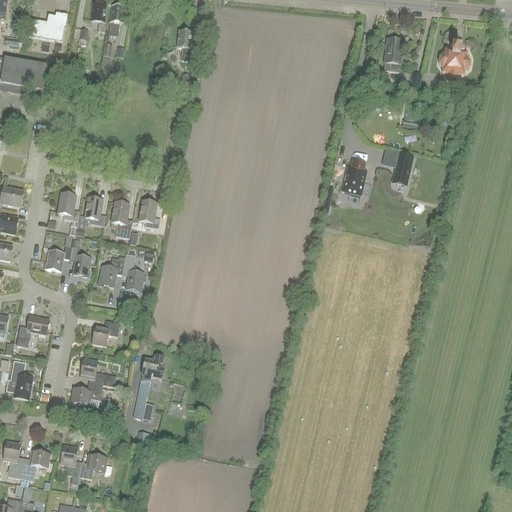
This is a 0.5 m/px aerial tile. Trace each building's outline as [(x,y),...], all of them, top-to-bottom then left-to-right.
[(105,34),(106,25),(104,25),(106,7),(93,5),(92,24),(99,24),(98,34),(105,34)] [(112,8),(110,24),(109,37),(118,38),(119,25),(122,25),(124,9),(119,9),(118,8),(115,7),(114,8),(112,8)] [(62,44),(65,23),(67,16),(62,15),(62,16),(58,22),(55,22),(55,17),(48,16),(47,23),(32,21),(29,38),(62,44)] [(86,44),(88,33),(81,31),(79,43),(86,44)] [(191,51),(192,34),(179,33),(177,50),(182,50),(181,63),(189,64),(190,51),(191,51)] [(22,49),(23,41),(6,39),(5,47),(22,49)] [(399,75),(403,43),(387,41),(384,65),(385,65),(384,73),(399,75)] [(105,46),(103,58),(101,68),(108,69),(112,47),(105,46)] [(470,70),(471,64),(467,59),(467,55),(464,55),(465,50),(449,48),(449,52),(445,52),(445,56),(440,60),(439,66),(443,71),(442,75),(445,76),(444,84),(445,97),(455,98),(459,86),(461,78),(464,78),(465,74),(470,70)] [(118,49),(116,59),(123,60),(125,50),(118,49)] [(43,93),(47,67),(4,60),(0,59),(0,92),(28,98),(29,90),(43,93)] [(419,96),(423,77),(412,74),(408,93),(419,96)] [(190,77),(183,76),(180,90),(187,92),(190,77)] [(94,104),(96,88),(84,86),(82,103),(94,104)] [(418,108),(407,106),(406,113),(409,114),(408,123),(404,122),(402,129),(418,132),(419,125),(415,124),(418,108)] [(399,152),(395,169),(391,185),(396,186),(405,188),(412,155),(399,152)] [(367,174),(364,173),(366,166),(352,163),(351,170),(348,169),(342,193),(361,198),(367,174)] [(374,177),(382,178),(383,169),(375,168),(374,177)] [(0,211),(1,212),(3,206),(20,209),(23,193),(4,190),(0,189),(0,211)] [(79,218),(79,214),(73,213),(76,198),(62,196),(58,216),(65,217),(64,222),(78,224),(79,218)] [(79,224),(77,231),(85,233),(87,226),(104,229),(106,219),(100,218),(103,202),(88,200),(85,219),(79,218),(78,224),(79,224)] [(159,231),(160,222),(154,221),(157,205),(143,203),(139,224),(146,225),(145,229),(159,231)] [(118,226),(117,231),(116,239),(130,241),(133,223),(127,222),(129,207),(115,205),(111,225),(118,226)] [(0,217),(1,212),(0,211),(0,233),(15,237),(18,221),(0,217)] [(77,231),(76,238),(84,240),(85,233),(77,231)] [(155,250),(156,243),(144,241),(142,247),(155,250)] [(0,261),(10,264),(12,249),(0,246),(0,261)] [(64,261),(69,262),(72,249),(65,248),(64,256),(49,253),(46,271),(61,274),(64,261)] [(78,250),(72,249),(69,262),(75,263),(73,276),(88,279),(91,261),(76,258),(78,250)] [(144,276),(133,274),(136,258),(126,256),(124,265),(125,265),(122,277),(128,278),(126,292),(141,294),(144,276)] [(125,265),(124,265),(123,264),(124,260),(119,259),(119,261),(112,260),(110,270),(102,269),(99,287),(114,290),(116,276),(122,277),(125,265)] [(0,339),(4,340),(5,337),(8,318),(0,316),(0,339)] [(20,328),(18,340),(16,348),(28,350),(31,335),(46,338),(50,322),(30,318),(27,330),(20,328)] [(118,339),(120,326),(106,323),(105,329),(96,328),(92,346),(106,349),(108,337),(118,339)] [(28,359),(29,352),(19,350),(18,357),(28,359)] [(162,370),(164,360),(155,358),(155,361),(152,361),(151,362),(145,361),(142,377),(134,420),(151,423),(153,412),(145,410),(150,383),(151,379),(162,382),(164,371),(162,370)] [(117,379),(105,377),(96,375),(98,364),(84,361),(81,379),(90,381),(88,387),(103,390),(103,388),(115,390),(117,379)] [(0,384),(6,386),(8,375),(7,375),(9,363),(2,362),(0,371),(0,370),(0,384)] [(14,363),(11,382),(17,383),(15,395),(14,398),(29,401),(33,381),(23,380),(26,365),(14,363)] [(100,403),(103,390),(88,387),(87,393),(74,390),(71,404),(89,408),(91,401),(100,403)] [(152,449),(154,437),(139,434),(137,447),(152,449)] [(21,481),(24,461),(18,460),(21,446),(7,444),(4,462),(10,463),(8,478),(9,479),(21,481)] [(79,479),(82,465),(76,464),(78,450),(64,448),(61,466),(67,468),(66,477),(73,478),(71,486),(78,487),(79,480),(79,479)] [(34,484),(37,468),(48,470),(50,456),(32,453),(30,462),(24,461),(21,481),(34,484)] [(112,469),(106,468),(108,461),(89,457),(87,466),(82,465),(79,479),(79,480),(92,482),(94,472),(105,474),(105,478),(107,478),(109,477),(111,476),(112,469)] [(23,498),(24,488),(17,487),(16,497),(23,498)] [(87,494),(81,489),(77,494),(83,499),(87,494)] [(20,511),(22,503),(9,501),(7,510),(0,509),(0,511),(20,511)] [(33,511),(35,506),(22,503),(20,511),(33,511)]
